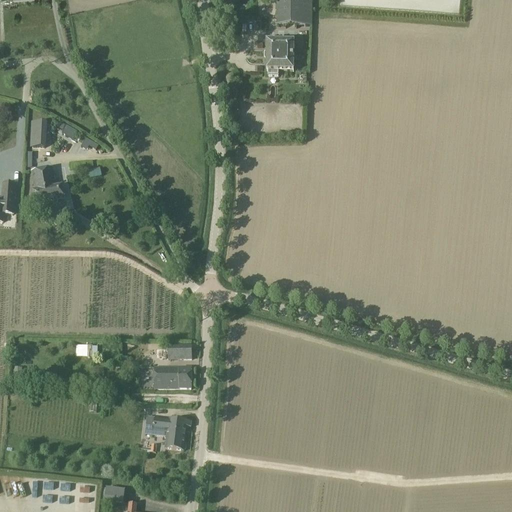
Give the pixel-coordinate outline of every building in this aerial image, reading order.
[(312,27),(312,18),(312,0),(276,0),(276,26),(312,27)] [(269,72),(269,78),(278,78),(278,72),(293,73),(294,44),(267,44),(267,72),(269,72)] [(72,141),(77,131),(60,122),(56,128),(63,132),(61,135),(72,141)] [(32,126),(30,151),(45,151),(46,126),(32,126)] [(55,188),(52,170),(31,174),(34,192),(32,193),(34,204),(64,199),(62,187),(55,188)] [(1,201),(0,201),(0,223),(3,224),(3,215),(13,216),(15,186),(2,185),(1,201)] [(179,361),(179,346),(168,347),(168,361),(179,361)] [(192,360),(192,346),(179,346),(179,361),(192,360)] [(154,369),(154,390),(191,391),(191,369),(154,369)] [(153,437),(166,439),(165,450),(183,452),(183,451),(185,451),(186,450),(186,446),(185,444),(184,444),(186,428),(191,429),(191,424),(155,420),(153,437)] [(104,504),(123,506),(125,492),(106,490),(104,504)]
